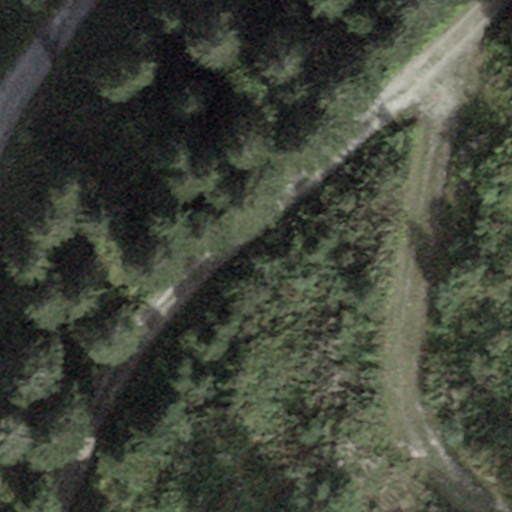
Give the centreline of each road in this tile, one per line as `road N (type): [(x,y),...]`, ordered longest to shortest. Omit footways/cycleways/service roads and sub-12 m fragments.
road 1 (track): [(490,0),(179,268),(60,511)]
road 2 (track): [(0,120),(64,0)]
